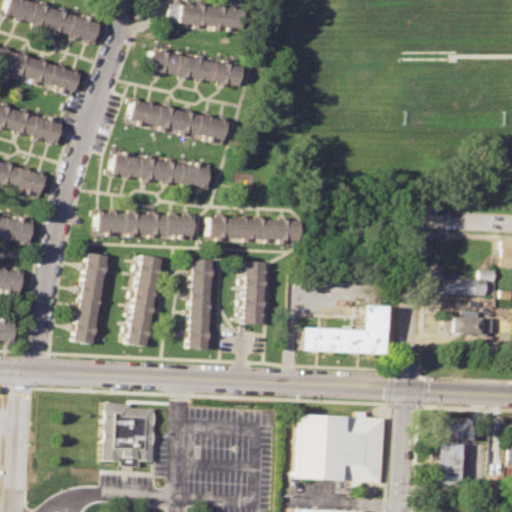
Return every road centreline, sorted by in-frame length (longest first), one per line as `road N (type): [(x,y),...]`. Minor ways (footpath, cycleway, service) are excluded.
road 1 (residential): [(0,368),(405,388)]
road 2 (residential): [(124,0),(114,60),(61,216),(30,370)]
road 3 (residential): [(418,219),(405,388)]
road 4 (residential): [(30,370),(21,387),(14,511)]
road 5 (residential): [(405,388),(398,511)]
